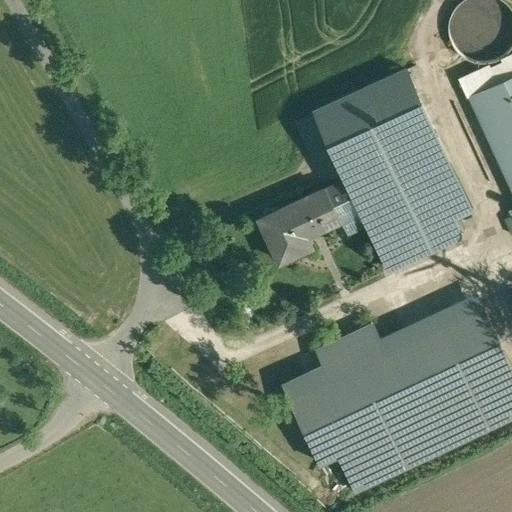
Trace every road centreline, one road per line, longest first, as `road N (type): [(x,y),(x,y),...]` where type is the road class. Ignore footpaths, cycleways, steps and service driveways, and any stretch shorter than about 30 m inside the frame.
road 1 (unclassified): [(98,381),(161,282),(138,226),(7,0)]
road 2 (secondary): [(255,511),(98,381)]
road 3 (unclassified): [(0,462),(41,442),(98,381)]
road 4 (secondary): [(98,381),(0,305)]
